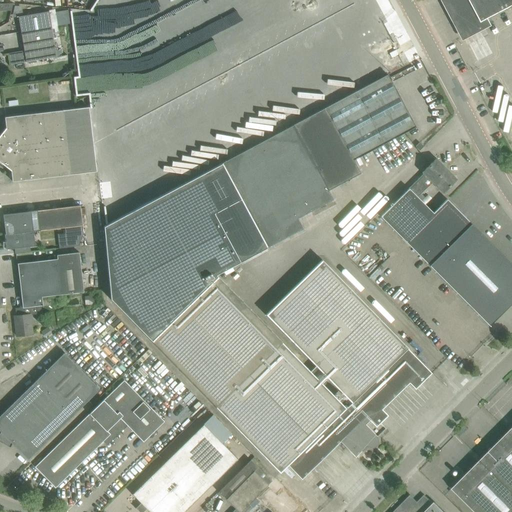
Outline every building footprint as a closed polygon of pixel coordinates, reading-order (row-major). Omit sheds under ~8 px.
[(486,19),(511,5),(511,0),(458,0),(470,21),(468,22),(468,23),(461,27),(460,30),(463,36),(467,37),(487,27),(488,22),(486,19)] [(23,16),(18,16),(21,32),(51,26),(48,11),(23,16)] [(51,26),(21,32),(26,62),(56,57),(51,26)] [(356,91),(384,143),(415,126),(387,74),(356,91)] [(353,160),(384,143),(356,91),(325,108),(353,160)] [(6,128),(0,134),(0,161),(11,170),(12,181),(96,171),(89,107),(5,117),(6,128)] [(360,173),(353,160),(325,108),(293,124),(328,190),(360,173)] [(333,199),(328,190),(293,124),(258,143),(298,218),(333,199)] [(419,142),(415,146),(419,150),(423,146),(419,142)] [(303,228),(298,218),(258,143),(222,162),(240,197),(224,205),(231,219),(247,210),(267,248),(303,228)] [(433,182),(446,169),(436,159),(423,172),(425,174),(410,189),(409,188),(381,216),(405,241),(433,213),(421,201),(417,197),(433,182)] [(217,275),(267,248),(247,210),(231,219),(224,205),(240,197),(222,162),(103,225),(111,299),(152,341),(198,295),(192,289),(202,278),(208,285),(217,276),(217,275)] [(446,169),(433,182),(443,192),(456,179),(446,169)] [(489,324),(511,301),(511,264),(447,199),(433,213),(405,241),(490,326),(490,325),(489,324)] [(5,232),(82,223),(80,205),(2,215),(3,215),(5,232)] [(77,246),(83,234),(82,223),(5,232),(6,234),(4,234),(6,249),(34,246),(33,232),(63,228),(66,248),(77,246)] [(57,259),(17,263),(22,299),(22,307),(41,305),(43,305),(42,297),(84,292),(79,252),(57,255),(57,259)] [(198,295),(152,341),(273,465),(280,472),(288,464),(302,479),(340,441),(355,456),(366,446),(373,448),(379,443),(376,435),(384,428),(380,423),(388,415),(382,409),(409,382),(415,388),(431,373),(322,260),(266,314),(261,320),(217,276),(208,285),(202,278),(192,289),(198,295)] [(93,295),(84,295),(85,305),(94,304),(93,295)] [(16,316),(14,316),(17,336),(33,334),(31,315),(42,313),(41,305),(22,307),(15,308),(16,316)] [(64,353),(0,415),(0,430),(28,459),(100,389),(64,353)] [(124,380),(35,467),(55,488),(123,421),(143,442),(163,422),(124,380)] [(220,442),(203,424),(132,494),(142,504),(137,509),(139,511),(142,511),(146,508),(149,511),(220,442)] [(511,511),(511,427),(451,488),(475,511),(511,511)] [(183,511),(238,459),(220,442),(149,511),(183,511)] [(263,490),(268,484),(269,485),(273,481),(251,460),(247,464),(246,463),(218,491),(236,508),(232,511),(271,511),(245,511),(251,506),(248,504),(263,490)] [(268,484),(263,490),(272,498),(277,493),(269,485),(268,484)] [(444,511),(441,509),(434,502),(433,503),(424,495),(417,502),(410,495),(392,511),(444,511)]
